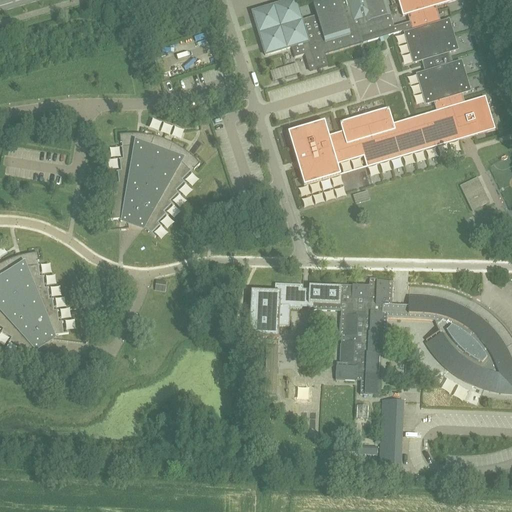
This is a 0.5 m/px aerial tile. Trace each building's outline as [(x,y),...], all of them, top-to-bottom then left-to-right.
[(295,0),(252,13),(265,56),(292,48),(295,59),(305,56),(309,71),(327,65),(324,56),(412,30),(412,33),(406,35),(415,63),(421,62),(425,74),(419,76),(428,106),(433,104),(436,112),(392,126),(387,110),(352,121),(353,123),(350,124),(350,123),(349,122),(347,122),(340,124),(342,133),(328,137),(324,123),(288,134),(304,188),(340,177),(337,166),(363,158),(366,169),(463,140),(464,140),(464,139),(464,138),(470,136),(470,137),(471,137),(471,138),(472,137),(495,131),(485,98),(464,104),(462,95),(467,93),(459,64),(453,66),(449,53),(455,52),(446,23),(440,24),(437,12),(435,7),(456,1),(455,0),(397,0),(402,17),(407,16),(410,24),(394,28),(385,0),(325,0),(313,4),(317,17),(302,22),(295,0)] [(195,45),(168,52),(170,57),(196,51),(195,45)] [(296,64),(270,72),(272,82),(299,74),(296,64)] [(223,72),(212,74),(214,82),(225,79),(223,72)] [(155,96),(152,82),(143,84),(146,97),(155,96)] [(243,134),(246,141),(254,138),(252,131),(243,134)] [(118,161),(119,161),(121,172),(116,172),(116,173),(117,173),(118,184),(114,184),(114,185),(115,185),(116,196),(112,196),(112,197),(113,197),(114,208),(110,209),(111,209),(112,220),(107,220),(107,221),(127,219),(128,222),(128,223),(138,226),(140,224),(144,228),(155,238),(152,234),(159,227),(160,227),(161,227),(158,224),(165,216),(166,217),(167,216),(164,213),(171,205),(172,206),(173,206),(170,202),(178,195),(179,195),(176,192),(184,184),(184,185),(185,184),(182,181),(190,173),(191,174),(190,173),(193,170),(194,171),(196,169),(198,167),(200,165),(199,164),(198,163),(197,163),(197,162),(196,161),(195,160),(194,159),(193,158),(192,158),(191,157),(190,156),(190,155),(189,154),(188,154),(187,153),(186,152),(185,152),(184,151),(183,150),(182,150),(181,149),(180,148),(179,148),(178,147),(177,146),(176,146),(175,145),(174,145),(172,144),(171,144),(170,143),(169,143),(168,142),(167,142),(166,141),(165,141),(164,140),(163,140),(161,140),(160,139),(159,139),(158,139),(157,138),(156,138),(155,138),(153,137),(152,137),(151,137),(150,137),(149,136),(148,136),(146,136),(145,136),(144,136),(143,135),(142,135),(140,135),(139,135),(138,135),(137,135),(136,135),(134,135),(133,135),(132,135),(131,135),(130,135),(128,135),(127,135),(126,135),(125,135),(124,135),(123,135),(121,136),(120,136),(119,136),(120,144),(121,144),(121,148),(120,148),(121,149),(122,149),(123,160),(118,160),(118,161)] [(258,175),(266,171),(261,162),(253,166),(258,175)] [(477,178),(460,187),(472,212),(489,204),(477,178)] [(214,237),(186,237),(186,247),(214,248),(214,237)] [(38,262),(39,262),(39,260),(38,257),(38,254),(37,254),(36,254),(34,254),(33,254),(32,255),(31,255),(30,255),(29,255),(27,255),(26,256),(25,256),(24,256),(23,256),(22,257),(20,257),(19,257),(18,258),(17,258),(16,258),(15,259),(14,259),(12,260),(11,260),(10,260),(9,261),(8,261),(7,262),(6,262),(5,263),(4,263),(3,264),(2,265),(0,265),(0,328),(3,330),(1,334),(2,334),(2,333),(11,339),(9,343),(10,343),(11,342),(20,348),(17,352),(18,352),(19,351),(28,357),(25,361),(26,362),(32,353),(34,350),(37,345),(39,346),(48,340),(49,340),(48,337),(53,337),(69,335),(68,334),(63,334),(62,324),(63,324),(63,323),(59,323),(57,312),(58,312),(58,311),(54,312),(53,301),(54,301),(53,300),(49,300),(48,290),(49,290),(49,289),(44,289),(43,279),(44,278),(44,277),(40,278),(38,267),(39,267),(39,266),(38,266),(38,262)] [(156,282),(155,290),(165,291),(166,283),(156,282)] [(391,307),(392,306),(392,283),(376,283),(376,289),(369,289),(369,286),(352,286),(352,289),(348,289),(348,287),(340,287),(340,288),(309,287),(309,291),(303,291),(303,287),(275,285),(274,293),(250,292),(248,338),(278,339),(279,328),(289,328),(290,310),(302,311),(302,308),(308,309),(313,309),(313,311),(340,312),(339,337),(341,337),(340,364),(336,364),(335,381),(356,382),(360,383),(360,396),(380,397),(381,375),(378,375),(379,355),(382,355),(383,336),(383,335),(386,335),(387,319),(387,314),(382,314),(382,306),(391,307)] [(408,307),(392,306),(391,307),(382,306),(382,314),(387,314),(387,319),(429,321),(435,322),(435,323),(435,324),(436,325),(436,326),(437,328),(437,329),(437,330),(438,331),(438,332),(439,333),(439,334),(425,341),(428,345),(428,346),(429,347),(430,348),(430,349),(431,350),(432,351),(432,352),(433,354),(434,355),(435,356),(435,357),(436,357),(437,358),(438,359),(438,360),(439,361),(440,362),(441,363),(442,364),(443,365),(444,366),(449,371),(450,371),(451,372),(452,373),(453,374),(454,375),(455,375),(456,376),(457,377),(458,377),(459,378),(460,379),(461,380),(462,380),(463,381),(464,381),(465,382),(466,383),(467,383),(468,384),(470,384),(471,385),(472,385),(473,386),(474,386),(475,387),(476,387),(478,388),(479,388),(481,389),(482,389),(483,390),(484,390),(485,390),(487,391),(488,391),(489,391),(490,392),(491,392),(493,392),(494,392),(495,393),(496,393),(498,393),(499,393),(500,393),(501,394),(503,394),(504,394),(505,394),(506,394),(508,394),(509,394),(510,394),(511,394),(511,366),(511,365),(511,364),(511,362),(510,361),(510,360),(509,359),(509,358),(508,357),(508,356),(507,354),(506,353),(506,352),(505,351),(505,350),(504,349),(503,348),(503,347),(502,346),(501,345),(501,344),(500,342),(499,341),(499,340),(498,339),(497,338),(496,337),(496,336),(495,335),(494,335),(493,334),(492,333),(491,332),(491,331),(490,330),(489,329),(488,328),(487,327),(486,326),(485,326),(484,325),(483,324),(482,323),(481,322),(480,321),(479,320),(478,319),(477,318),(475,318),(474,317),(473,316),(472,316),(471,315),(470,314),(469,314),(468,313),(467,312),(466,312),(465,311),(464,311),(463,310),(461,309),(460,309),(459,308),(458,308),(457,307),(456,307),(455,306),(453,306),(452,306),(451,305),(450,305),(449,304),(447,304),(446,304),(445,303),(444,303),(443,303),(441,302),(440,302),(439,302),(438,302),(436,301),(435,301),(434,301),(433,301),(431,301),(430,300),(429,300),(428,300),(426,300),(425,300),(424,300),(423,300),(408,299),(408,307)] [(408,343),(407,343),(406,344),(406,345),(406,347),(406,348),(406,349),(406,351),(406,352),(407,354),(407,355),(408,356),(409,357),(410,358),(411,359),(412,360),(413,361),(414,362),(415,363),(416,363),(418,363),(418,362),(419,361),(419,360),(419,358),(419,357),(419,356),(419,354),(418,353),(418,352),(417,351),(416,349),(416,348),(415,347),(414,346),(413,345),(412,345),(411,344),(409,343),(408,343)] [(278,347),(266,346),(264,395),(276,395),(278,347)] [(63,358),(62,368),(89,371),(90,361),(63,358)] [(315,402),(314,390),(300,390),(300,402),(315,402)] [(382,401),(378,479),(400,479),(404,402),(382,401)] [(356,407),(356,420),(368,420),(369,407),(356,407)] [(375,453),(376,441),(362,438),(360,450),(375,453)]
